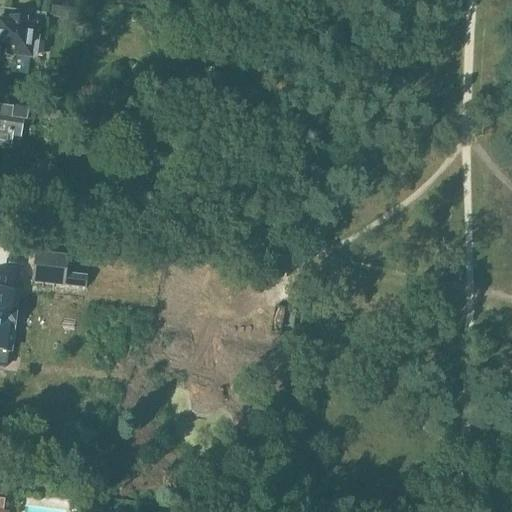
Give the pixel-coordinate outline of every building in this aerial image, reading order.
[(53,2),(51,18),(74,21),(77,5),(53,2)] [(0,59),(12,61),(10,74),(25,76),(28,57),(34,58),(38,31),(44,32),(47,14),(6,10),(4,24),(0,23),(0,59)] [(0,146),(19,150),(23,123),(26,124),(27,118),(58,123),(59,115),(18,107),(18,110),(13,109),(13,110),(0,108),(0,146)] [(61,111),(58,127),(87,132),(90,116),(61,111)] [(38,168),(35,181),(58,187),(62,174),(38,168)] [(34,255),(31,284),(85,290),(86,277),(66,275),(68,259),(34,255)] [(0,293),(0,368),(4,369),(5,359),(6,352),(10,352),(11,346),(14,344),(14,341),(12,338),(17,296),(0,293)] [(153,324),(150,346),(154,347),(154,349),(160,350),(160,351),(164,351),(163,354),(183,357),(182,359),(187,360),(187,362),(212,365),(213,356),(233,358),(233,355),(254,358),(255,353),(257,353),(259,340),(257,339),(257,333),(246,332),(248,316),(225,313),(217,312),(216,314),(210,313),(209,319),(198,318),(199,314),(192,313),(183,312),(182,317),(178,316),(171,316),(171,318),(165,317),(164,322),(157,321),(157,325),(153,324)]
